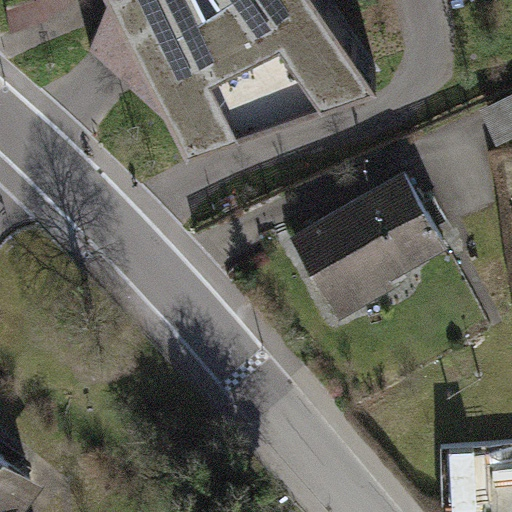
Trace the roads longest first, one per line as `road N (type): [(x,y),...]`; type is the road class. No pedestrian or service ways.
road 1 (residential): [(120,235),(153,207),(508,46),(496,0)]
road 2 (tertiary): [(366,511),(120,235)]
road 3 (tertiary): [(120,235),(27,141)]
